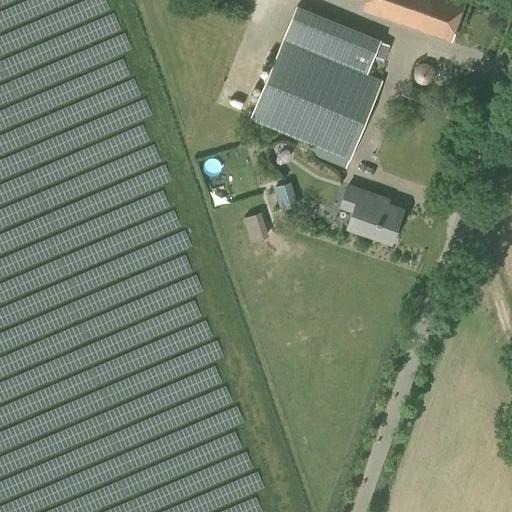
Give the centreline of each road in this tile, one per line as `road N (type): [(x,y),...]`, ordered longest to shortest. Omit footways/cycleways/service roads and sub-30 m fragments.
road 1 (unclassified): [(358,511),(511,79)]
road 2 (track): [(511,340),(463,214)]
